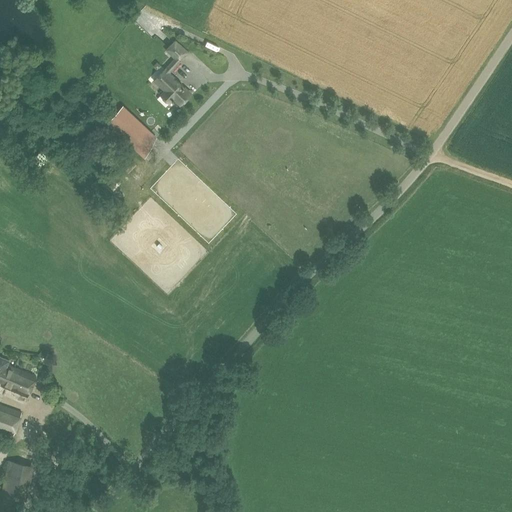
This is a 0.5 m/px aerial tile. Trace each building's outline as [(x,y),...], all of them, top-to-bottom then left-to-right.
[(176,40),(168,49),(180,61),(188,52),(176,40)] [(161,95),(170,103),(173,100),(174,101),(176,99),(181,105),(192,94),(165,69),(155,79),(166,90),(161,95)] [(28,77),(18,88),(24,93),(33,82),(28,77)] [(123,105),(107,120),(139,150),(154,134),(123,105)] [(10,360),(0,355),(0,384),(6,387),(11,376),(10,376),(14,366),(8,364),(10,360)] [(36,375),(14,366),(10,376),(11,376),(7,388),(28,396),(36,375)] [(0,431),(14,436),(23,411),(0,403),(0,431)] [(35,465),(9,459),(4,495),(28,500),(35,465)]
